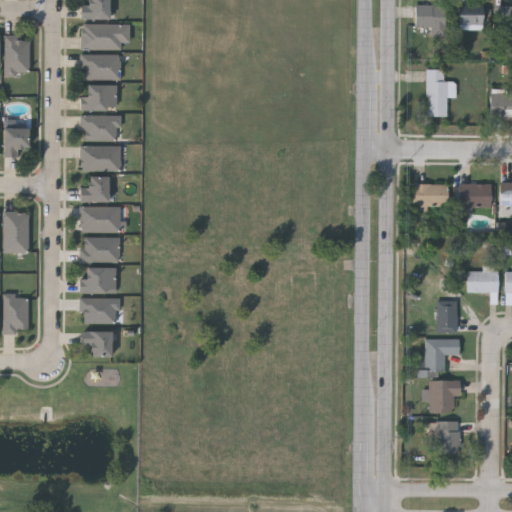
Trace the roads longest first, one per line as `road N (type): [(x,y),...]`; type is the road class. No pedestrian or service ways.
road 1 (secondary): [(382,492),(387,0)]
road 2 (residential): [(52,0),(51,344),(43,355)]
road 3 (secondary): [(366,149),(359,416)]
road 4 (residential): [(511,328),(496,342),(493,491)]
road 5 (tertiary): [(511,150),(366,149)]
road 6 (residential): [(511,491),(382,492)]
